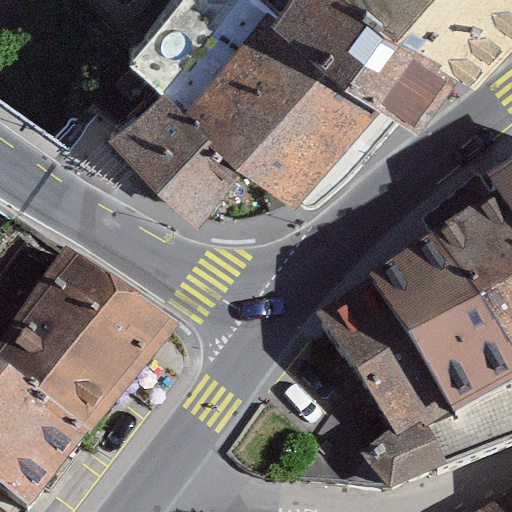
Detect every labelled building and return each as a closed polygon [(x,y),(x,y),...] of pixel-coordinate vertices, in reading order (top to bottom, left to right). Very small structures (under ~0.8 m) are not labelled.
[(175,103),(262,2),(259,0),(165,0),(122,54),(154,82),(175,103)] [(254,12),(375,95),(406,115),(449,61),(368,0),(263,0),(262,2),(254,12)] [(511,0),(369,0),(452,62),(469,73),(511,28),(511,0)] [(175,103),(235,161),(287,200),(375,95),(254,12),(175,103)] [(175,103),(154,82),(98,133),(190,221),(235,161),(175,103)] [(511,171),(477,193),(486,210),(511,252),(511,171)] [(511,389),(511,252),(486,210),(424,248),(510,390),(511,389)] [(510,390),(424,248),(359,296),(439,432),(510,390)] [(32,511),(166,347),(57,271),(19,323),(0,309),(0,507),(6,511),(32,511)] [(439,432),(359,296),(319,316),(379,443),(386,454),(416,441),(439,432)] [(431,478),(511,452),(511,393),(510,390),(439,432),(416,441),(431,478)] [(374,500),(431,478),(416,441),(386,454),(379,443),(354,463),(374,500)]
